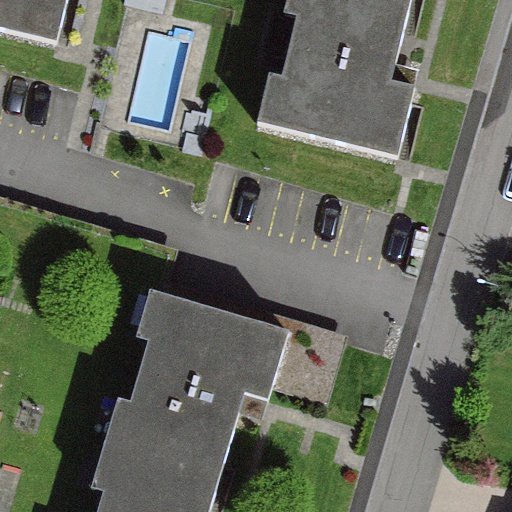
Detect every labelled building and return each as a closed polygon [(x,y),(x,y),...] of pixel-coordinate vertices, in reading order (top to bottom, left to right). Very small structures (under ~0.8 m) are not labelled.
[(0,0),(0,34),(51,47),(62,0),(0,0)] [(386,86),(390,67),(407,1),(403,0),(296,0),(266,127),(253,123),(252,127),(393,161),(409,91),(386,86)] [(263,403),(267,390),(283,336),(158,299),(146,295),(144,299),(157,303),(151,320),(113,450),(101,447),(100,448),(214,482),(240,396),(263,403)] [(285,329),(283,336),(267,390),(321,406),(340,345),(285,329)] [(205,511),(214,482),(100,448),(100,450),(112,454),(94,511),(205,511)]
